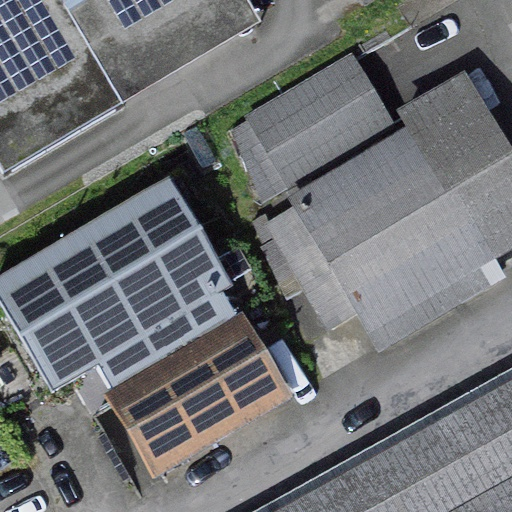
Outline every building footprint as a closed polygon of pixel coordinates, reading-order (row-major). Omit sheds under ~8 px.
[(0,0),(0,170),(4,178),(123,108),(102,73),(226,0),(0,0)] [(344,65),(231,132),(262,204),(383,131),(344,65)] [(266,247),(263,249),(286,300),(308,288),(332,329),(358,314),(378,349),(499,277),(478,242),(511,221),(511,164),(463,82),(404,116),(417,139),(306,205),(298,192),(263,213),(265,216),(253,224),(266,247)] [(0,305),(52,394),(97,367),(155,466),(276,394),(218,295),(231,288),(170,184),(0,284),(0,305)] [(511,511),(511,390),(292,511),(511,511)]
